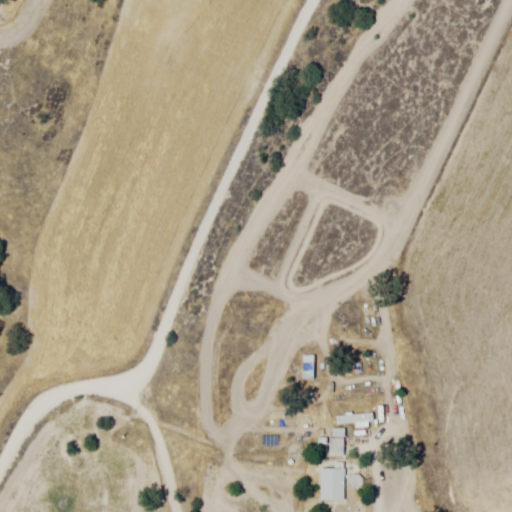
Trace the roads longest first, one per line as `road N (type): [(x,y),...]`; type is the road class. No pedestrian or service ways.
road 1 (track): [(313,0),(197,198),(142,324),(134,362),(98,392)]
road 2 (residential): [(98,392),(129,425),(158,511)]
road 3 (residential): [(98,392),(26,402),(0,447)]
